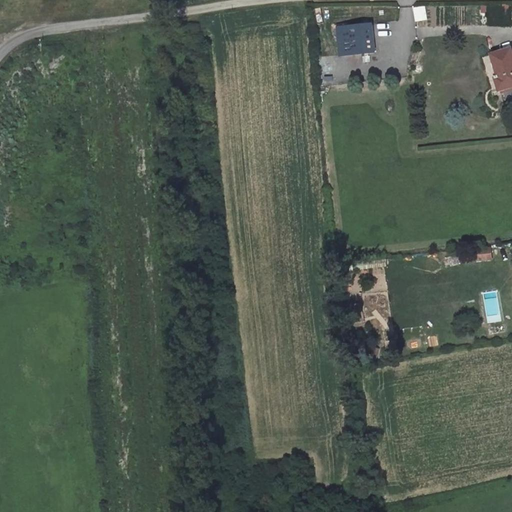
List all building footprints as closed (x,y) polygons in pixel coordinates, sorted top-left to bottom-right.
[(500,5),(499,16),(510,17),(511,6),(500,5)] [(374,24),(336,28),(340,55),(376,52),(374,24)] [(511,48),(490,55),(500,90),(511,86),(511,48)] [(344,83),(343,73),(353,72),(351,56),(323,58),(325,85),(344,83)] [(472,253),(474,271),(488,269),(485,252),(472,253)]
